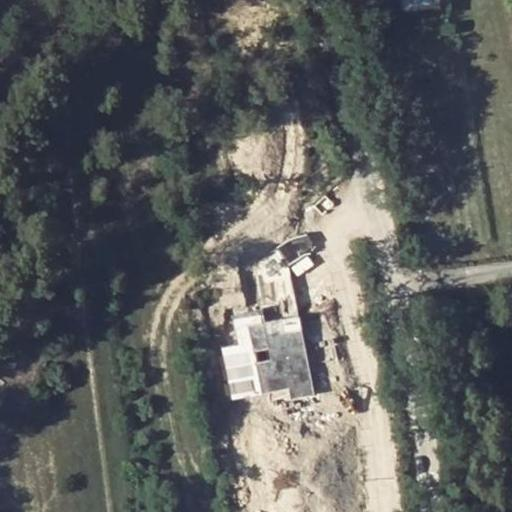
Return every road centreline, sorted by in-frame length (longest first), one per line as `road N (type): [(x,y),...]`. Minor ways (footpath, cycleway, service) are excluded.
road 1 (unclassified): [(436,511),(376,196),(336,71),(324,0)]
road 2 (unknown): [(419,421),(339,511)]
